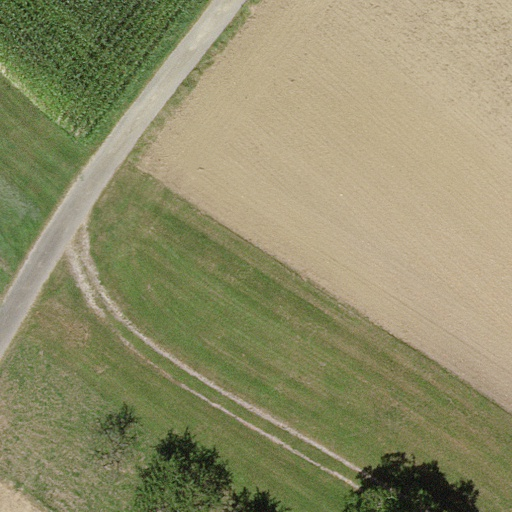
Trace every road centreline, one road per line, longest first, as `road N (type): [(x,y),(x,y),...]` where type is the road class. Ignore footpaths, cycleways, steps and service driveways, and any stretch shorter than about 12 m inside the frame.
road 1 (track): [(66,216),(106,330),(173,381),(393,511)]
road 2 (track): [(229,0),(66,216)]
road 3 (track): [(66,216),(0,333)]
